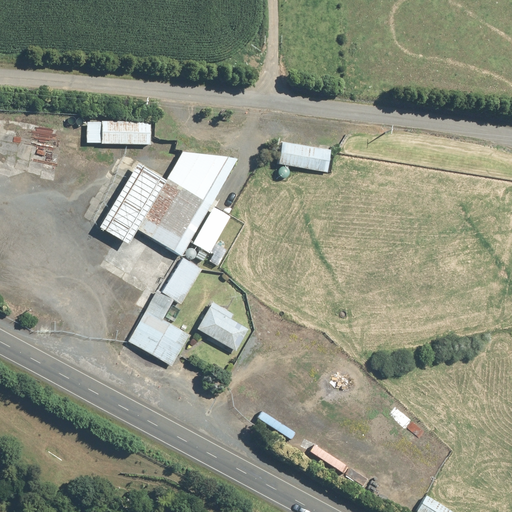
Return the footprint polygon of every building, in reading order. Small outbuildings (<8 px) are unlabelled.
[(83,144),(96,145),(96,146),(148,148),(149,123),(97,121),(97,123),(84,123),(83,144)] [(329,150),(275,145),(273,167),(327,172),(329,150)] [(123,246),(133,230),(178,257),(237,160),(180,153),(161,184),(132,166),(94,228),(123,246)] [(210,209),(180,258),(188,262),(190,258),(199,264),(206,252),(211,255),(207,262),(215,267),(225,251),(212,243),(226,219),(210,209)] [(197,270),(178,259),(158,294),(177,305),(197,270)] [(160,319),(169,303),(152,293),(124,341),(169,367),(187,335),(160,319)] [(230,322),(233,315),(208,302),(192,330),(233,352),(245,330),(230,322)] [(449,511),(423,495),(412,511),(449,511)]
